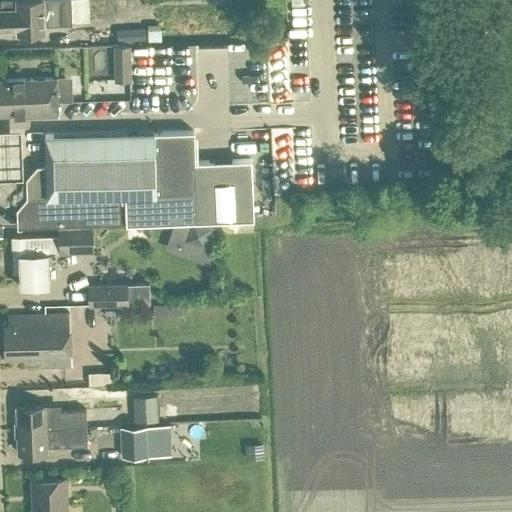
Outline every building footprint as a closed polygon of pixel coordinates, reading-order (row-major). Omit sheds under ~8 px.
[(1,0),(2,7),(0,6),(0,26),(18,26),(18,32),(43,31),(42,20),(89,19),(88,0),(1,0)] [(125,42),(106,42),(106,77),(125,77),(125,42)] [(73,77),(55,77),(0,78),(0,110),(22,110),(25,114),(55,113),(55,101),(74,101),(73,77)] [(194,130),(45,135),(46,163),(37,163),(26,175),(27,194),(17,206),(17,224),(58,223),(87,221),(93,221),(213,216),(213,202),(197,202),(194,130)] [(19,132),(0,132),(0,180),(21,180),(19,132)] [(182,240),(207,249),(215,227),(190,218),(182,240)] [(93,221),(87,221),(58,223),(59,231),(12,233),(14,271),(21,270),(21,283),(50,282),(48,247),(59,246),(59,250),(94,248),(93,221)] [(148,280),(91,281),(91,304),(117,303),(117,306),(126,305),(126,303),(130,303),(130,300),(149,300),(148,280)] [(155,303),(155,316),(187,316),(187,303),(155,303)] [(13,321),(0,321),(0,322),(1,357),(26,356),(26,362),(42,361),(42,364),(74,363),(72,311),(12,313),(13,321)] [(154,391),(127,393),(129,418),(155,417),(154,391)] [(87,407),(47,409),(47,402),(17,403),(18,427),(88,424),(87,407)] [(169,423),(121,425),(122,455),(166,453),(166,435),(170,435),(169,423)] [(88,443),(88,424),(18,427),(19,450),(48,449),(48,444),(88,443)] [(262,443),(246,444),(247,456),(262,455),(262,443)] [(67,511),(66,476),(31,478),(32,511),(67,511)]
